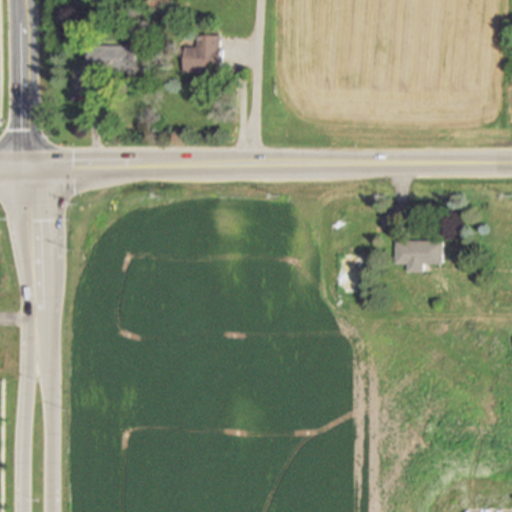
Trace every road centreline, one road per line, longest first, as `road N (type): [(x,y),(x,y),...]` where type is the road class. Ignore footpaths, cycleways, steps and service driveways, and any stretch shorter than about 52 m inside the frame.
road 1 (secondary): [(511,165),(0,165)]
road 2 (tertiary): [(50,511),(46,257),(39,194),(22,165)]
road 3 (tertiary): [(22,165),(33,316),(23,511)]
road 4 (residential): [(510,195),(508,389),(480,511)]
road 5 (residential): [(22,165),(20,0)]
